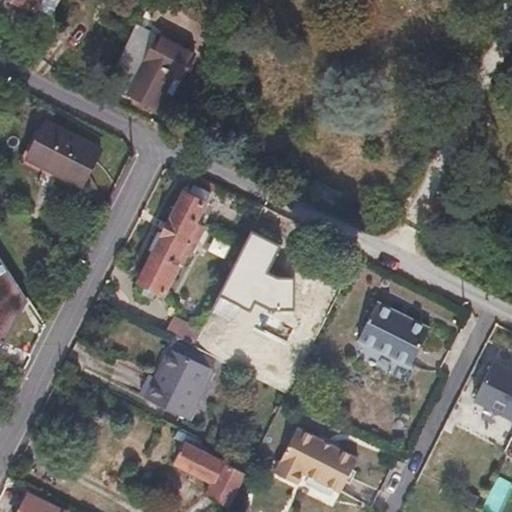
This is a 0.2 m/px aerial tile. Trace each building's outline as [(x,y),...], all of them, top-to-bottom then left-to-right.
[(49,12),(55,0),(11,0),(32,10),(35,5),(49,12)] [(154,108),(164,90),(171,75),(179,79),(192,54),(157,36),(134,81),(112,71),(101,94),(128,108),(134,97),(154,108)] [(171,75),(164,90),(171,94),(179,79),(171,75)] [(0,90),(0,102),(5,105),(10,95),(0,90)] [(100,149),(46,121),(27,159),(81,186),(100,149)] [(185,190),(139,281),(163,293),(176,267),(173,265),(180,250),(188,254),(211,208),(203,204),(209,192),(193,184),(188,192),(185,190)] [(259,212),(212,305),(239,319),(248,301),(252,303),(270,266),(259,261),(279,222),(259,212)] [(0,263),(0,347),(3,348),(26,303),(0,263)] [(427,329),(375,302),(357,338),(408,365),(427,329)] [(192,345),(200,329),(173,316),(165,332),(192,345)] [(210,369),(168,348),(145,397),(187,417),(210,369)] [(511,369),(493,360),(474,400),(511,418),(511,369)] [(354,461),(295,431),(272,476),(294,487),(300,475),(337,494),(354,461)] [(206,492),(230,504),(246,473),(185,443),(176,462),(212,480),(206,492)] [(64,511),(65,510),(29,492),(19,511),(64,511)]
